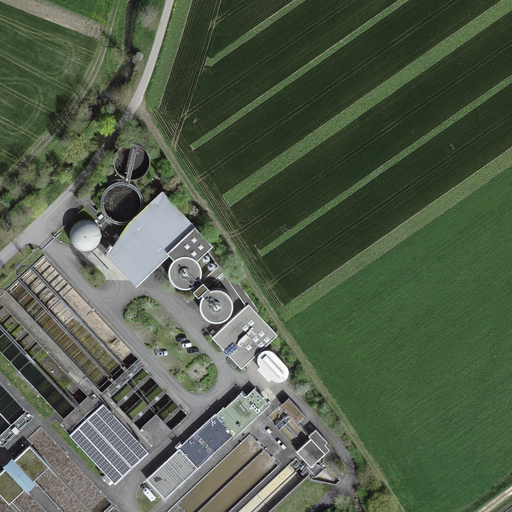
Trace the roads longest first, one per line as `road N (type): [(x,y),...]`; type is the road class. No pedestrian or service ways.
road 1 (track): [(135,107),(404,511)]
road 2 (unclassified): [(171,0),(149,73),(115,139),(0,259)]
road 3 (track): [(0,185),(85,89),(117,0)]
